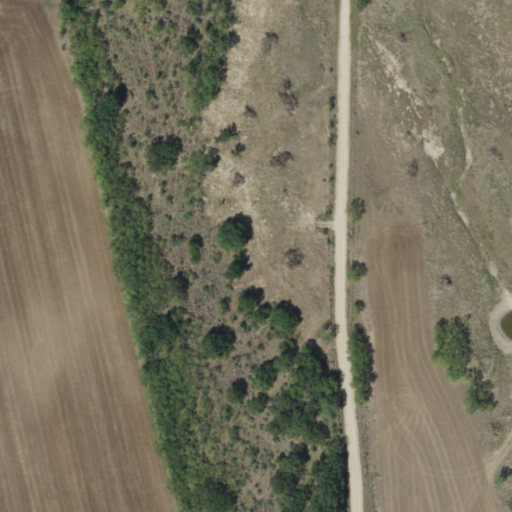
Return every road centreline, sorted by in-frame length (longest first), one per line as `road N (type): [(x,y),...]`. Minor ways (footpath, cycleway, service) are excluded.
road 1 (tertiary): [(353,511),(342,283),(345,0)]
road 2 (residential): [(343,224),(255,209),(154,137),(116,0)]
